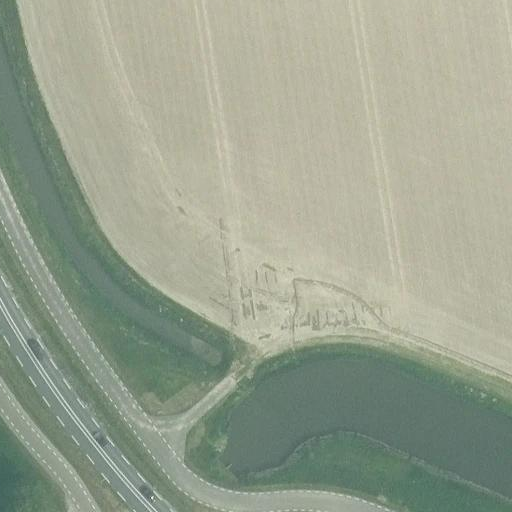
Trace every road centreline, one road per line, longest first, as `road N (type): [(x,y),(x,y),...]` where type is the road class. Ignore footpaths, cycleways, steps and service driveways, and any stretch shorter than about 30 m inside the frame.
road 1 (unclassified): [(367,511),(328,502),(233,502),(188,485),(56,307),(0,197)]
road 2 (primary): [(153,511),(52,388),(0,302)]
road 3 (unclassified): [(88,511),(0,397)]
